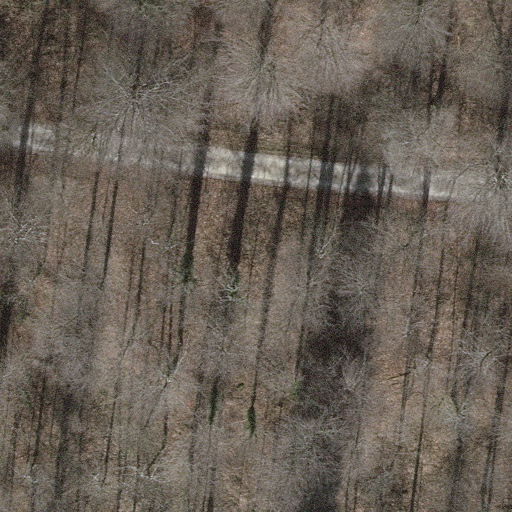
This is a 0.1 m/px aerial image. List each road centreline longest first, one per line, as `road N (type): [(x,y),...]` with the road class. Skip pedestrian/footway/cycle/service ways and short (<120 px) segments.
road 1 (track): [(0,128),(127,149),(511,183)]
road 2 (track): [(372,511),(0,267)]
